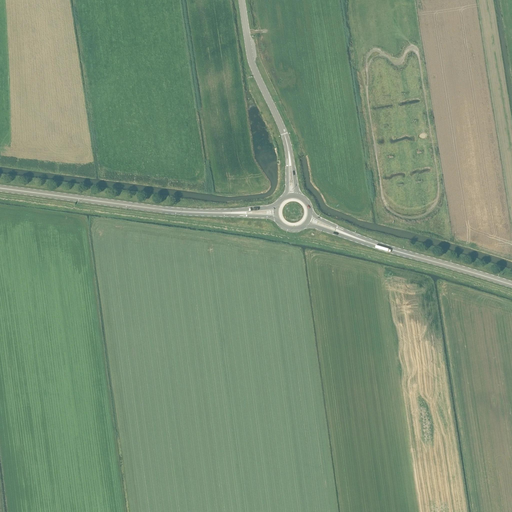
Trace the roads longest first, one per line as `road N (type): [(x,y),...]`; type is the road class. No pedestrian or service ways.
road 1 (primary): [(234,212),(0,188)]
road 2 (primary): [(511,284),(346,233)]
road 3 (tertiary): [(289,156),(250,58),(241,0)]
